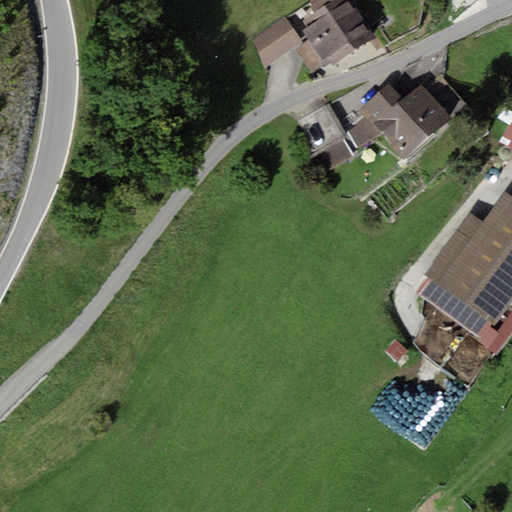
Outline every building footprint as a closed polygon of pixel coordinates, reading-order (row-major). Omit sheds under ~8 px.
[(316,13),(307,19),(311,25),(304,30),(315,47),(302,55),(312,71),(322,64),(324,68),(369,38),(374,35),(373,33),(352,0),(310,0),(309,1),(316,13)] [(424,3),(373,33),(374,35),(382,48),(383,51),(420,29),(424,3)] [(303,44),(286,17),(254,40),(265,68),(303,44)] [(382,48),(374,35),(369,38),(377,51),(382,48)] [(363,114),(346,129),(358,150),(384,135),(404,159),(454,117),(422,84),(403,98),(392,83),(360,110),(363,114)] [(320,172),(352,156),(327,105),(294,122),(320,172)] [(511,122),(501,141),(511,148),(511,122)] [(439,284),(426,275),(413,292),(480,340),(490,326),(492,323),(495,325),(511,301),(511,195),(506,191),(482,223),(439,284)] [(439,284),(482,223),(469,214),(426,275),(439,284)] [(511,331),(511,312),(498,332),(490,326),(480,340),(485,348),(495,355),(511,331)]
